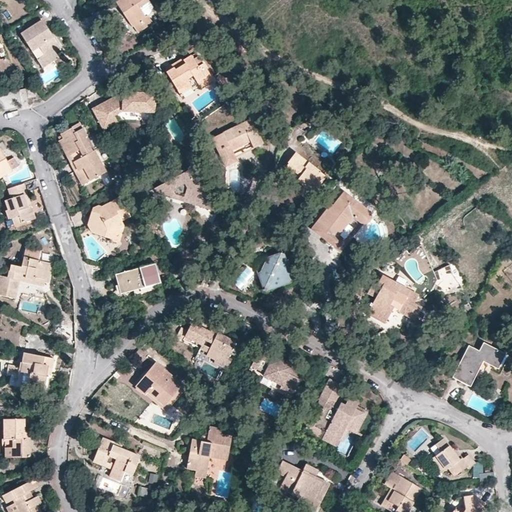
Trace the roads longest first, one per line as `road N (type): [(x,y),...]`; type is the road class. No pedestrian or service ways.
road 1 (residential): [(78,391),(163,309),(200,297),(246,309),(407,397)]
road 2 (track): [(188,0),(303,72),(431,131),(511,150)]
road 3 (residential): [(27,127),(86,309),(78,391)]
road 4 (residential): [(27,127),(95,75),(61,0)]
road 5 (unknown): [(219,299),(229,241),(268,150)]
road 6 (residential): [(340,511),(407,397)]
road 7 (residential): [(76,511),(58,460),(78,391)]
